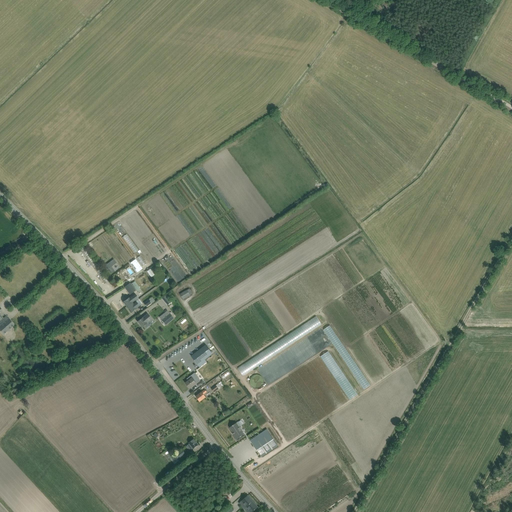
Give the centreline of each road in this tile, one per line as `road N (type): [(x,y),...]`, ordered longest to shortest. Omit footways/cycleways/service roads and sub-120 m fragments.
road 1 (tertiary): [(216,446),(92,290),(0,195)]
road 2 (track): [(325,0),(511,106)]
